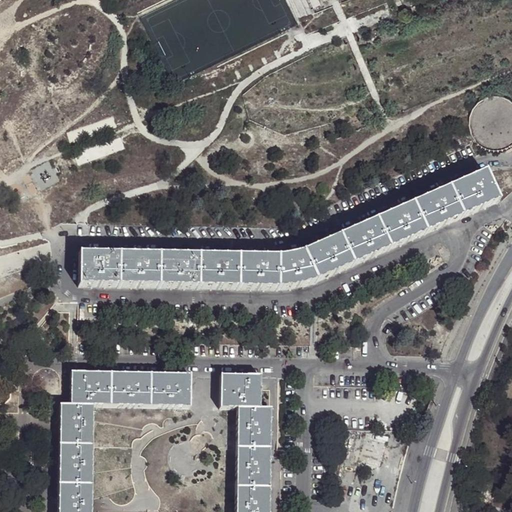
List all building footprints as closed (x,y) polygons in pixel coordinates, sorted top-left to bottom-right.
[(511,96),(508,94),(501,91),(494,90),(487,91),(480,94),(475,99),(472,103),(469,110),(468,117),(469,124),(472,131),(477,136),(483,140),(490,142),(497,143),(504,141),(511,138),(511,136),(511,96)] [(465,181),(447,189),(461,219),(498,203),(483,173),(465,181)] [(432,196),(411,205),(425,236),(461,219),(447,189),(432,196)] [(376,221),(390,251),(425,236),(411,205),(396,212),(376,221)] [(361,227),(340,237),(354,267),(390,251),(376,221),(361,227)] [(325,243),(304,252),(318,283),(354,267),(340,237),(325,243)] [(287,257),(278,258),(279,291),(292,290),(296,289),(301,288),(310,286),(318,283),(304,252),(294,256),(293,256),(287,257)] [(118,289),(119,255),(99,255),(78,254),(78,288),(118,289)] [(139,256),(119,255),(118,289),(158,289),(159,256),(139,256)] [(180,256),(159,256),(158,289),(199,290),(200,257),(180,256)] [(219,257),(200,257),(199,290),(239,290),(239,257),(219,257)] [(259,257),(239,257),(239,290),(279,291),(278,258),(259,257)] [(69,376),(69,409),(90,409),(108,410),(109,376),(89,376),(69,376)] [(128,377),(109,376),(108,410),(148,410),(148,377),(128,377)] [(168,377),(148,377),(148,410),(188,411),(188,377),(168,377)] [(235,411),(259,412),(259,379),(239,378),(219,378),(219,411),(235,411)] [(57,428),(57,448),(89,448),(90,409),(69,409),(57,409),(57,428)] [(269,412),(259,412),(235,411),(235,451),(268,451),(268,432),(269,412)] [(57,467),(56,487),(89,487),(89,448),(57,448),(57,467)] [(268,471),(268,451),(235,451),(234,491),(267,491),(268,471)] [(56,511),(88,511),(89,487),(56,487),(56,504),(56,511)] [(267,511),(267,491),(234,491),(234,511),(267,511)]
